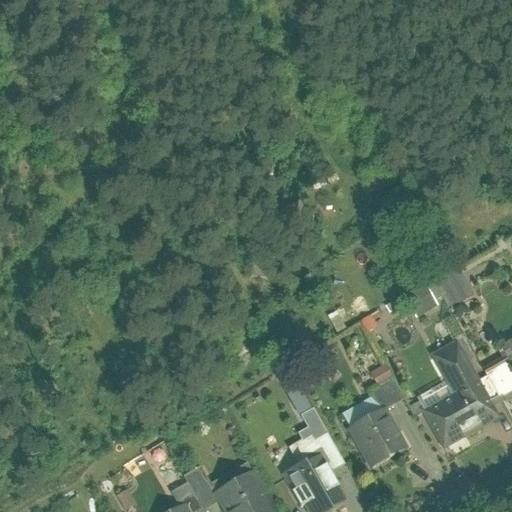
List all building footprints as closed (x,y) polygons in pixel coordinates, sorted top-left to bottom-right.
[(460,270),(437,282),(451,308),(474,295),(460,270)] [(432,284),(409,294),(421,319),(444,309),(432,284)] [(390,307),(394,314),(411,304),(407,297),(390,307)] [(449,383),(414,402),(441,451),(499,419),(457,343),(434,356),(449,383)] [(506,369),(489,380),(502,401),(511,394),(511,349),(499,358),(506,369)] [(401,405),(383,370),(366,378),(374,392),(367,395),(372,405),(378,417),(385,413),(401,405)] [(372,405),(342,420),(371,478),(408,459),(385,413),(378,417),(372,405)] [(298,476),(284,483),(299,511),(335,511),(340,510),(325,481),(344,472),(326,439),(315,445),(312,440),(287,454),(298,476)] [(202,472),(185,482),(188,488),(202,511),(207,511),(216,507),(218,511),(272,511),(249,469),(212,489),(202,472)] [(202,511),(188,488),(170,499),(177,511),(202,511)]
